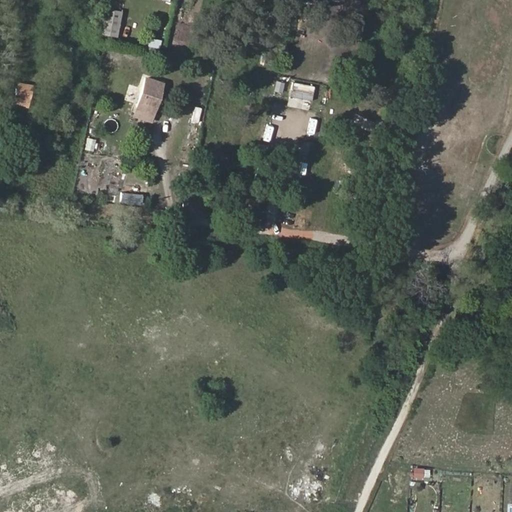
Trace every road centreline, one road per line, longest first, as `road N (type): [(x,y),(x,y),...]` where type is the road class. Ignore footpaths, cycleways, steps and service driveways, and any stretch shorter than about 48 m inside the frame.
road 1 (residential): [(511,153),(364,511)]
road 2 (unknown): [(460,270),(359,241),(274,229)]
